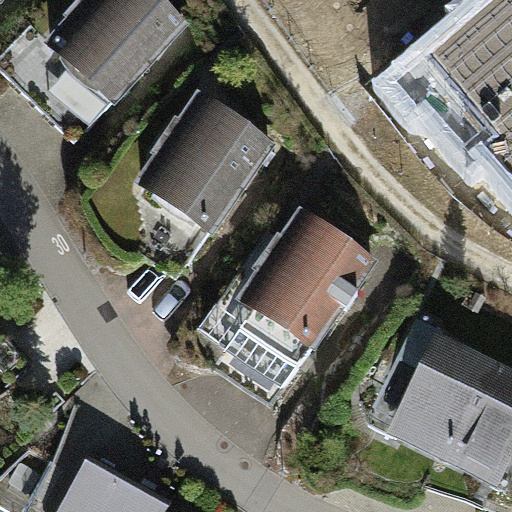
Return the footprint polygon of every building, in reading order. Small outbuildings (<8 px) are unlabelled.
[(115,102),(183,26),(153,0),(83,0),(67,18),(72,23),(53,44),(32,25),(3,57),(42,90),(68,61),(74,70),(82,78),(91,85),(102,89),(115,102)] [(511,0),(494,0),(415,69),(438,95),(419,111),(472,172),(483,164),(511,197),(511,0)] [(270,148),(199,100),(181,126),(176,123),(154,155),(159,159),(142,184),(155,192),(162,201),(172,209),(145,249),(151,252),(158,243),(189,264),(270,148)] [(372,265),(301,216),(284,241),(268,230),(237,274),(253,285),(243,300),(258,310),(239,337),(295,375),(342,308),(347,311),(359,294),(353,291),(372,265)] [(511,452),(511,381),(437,344),(397,424),(437,443),(439,450),(445,456),(453,458),(461,455),(501,474),(511,452)] [(0,395),(29,368),(8,345),(0,351),(0,395)] [(163,511),(169,502),(91,459),(61,511),(163,511)]
